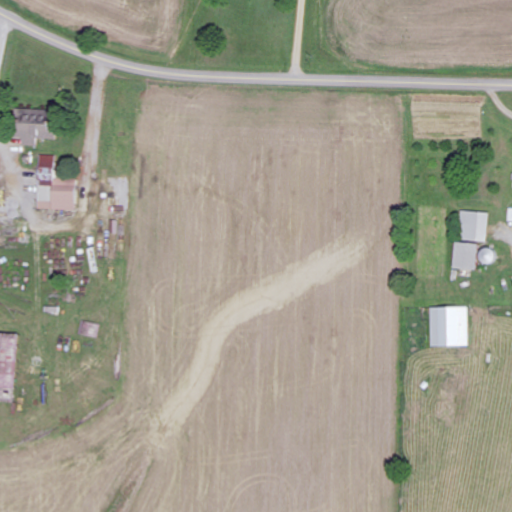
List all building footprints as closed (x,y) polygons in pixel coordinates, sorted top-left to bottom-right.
[(50,111),(21,109),(20,146),(38,147),(38,139),(56,140),(56,131),(49,131),(50,111)] [(39,209),(76,210),(77,178),(55,177),(56,156),(41,156),(39,209)] [(463,241),(488,242),(490,213),(464,211),(463,241)] [(479,243),(455,243),(454,269),(478,270),(479,243)] [(470,346),(469,307),(431,308),(432,347),(470,346)] [(18,334),(0,333),(0,402),(15,403),(18,334)]
